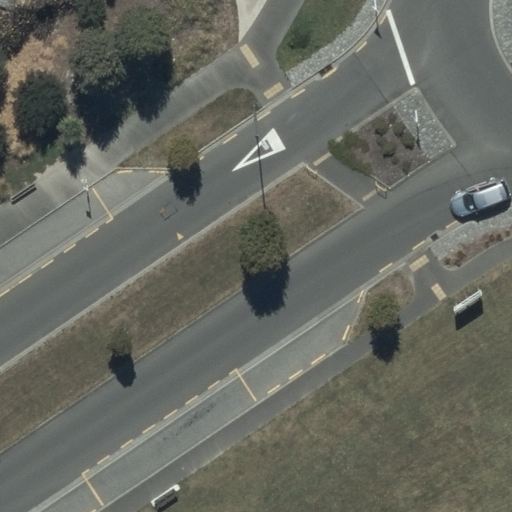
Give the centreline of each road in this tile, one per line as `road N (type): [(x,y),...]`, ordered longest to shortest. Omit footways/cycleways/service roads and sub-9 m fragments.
road 1 (tertiary): [(511,159),(394,225),(0,492)]
road 2 (tertiary): [(0,333),(263,152),(434,21)]
road 3 (tertiary): [(511,139),(465,99),(434,21)]
